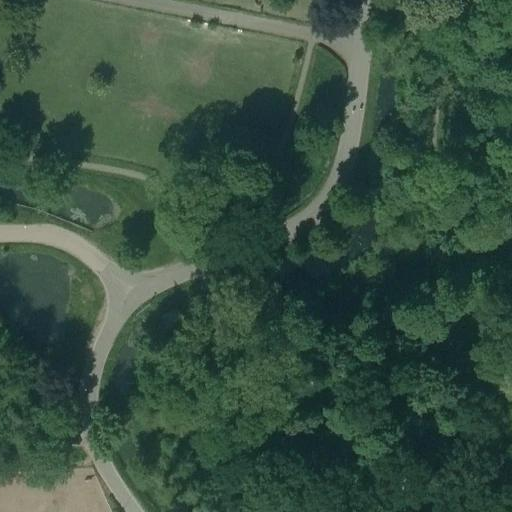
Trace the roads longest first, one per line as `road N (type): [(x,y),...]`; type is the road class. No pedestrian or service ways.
road 1 (residential): [(368,0),(354,125),(335,190),(304,223),(138,286)]
road 2 (residential): [(138,286),(98,350),(85,409),(107,475),(131,511)]
road 3 (unclassified): [(138,286),(55,235),(0,232)]
